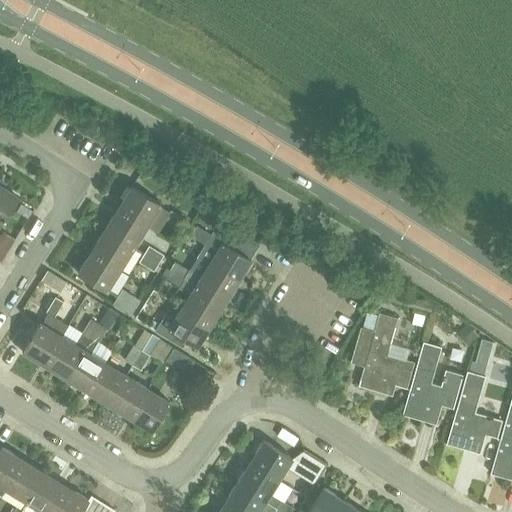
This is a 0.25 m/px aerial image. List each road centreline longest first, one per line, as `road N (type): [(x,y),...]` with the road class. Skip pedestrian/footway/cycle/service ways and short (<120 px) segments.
road 1 (primary): [(0,14),(233,138),(511,316)]
road 2 (primary): [(511,279),(318,154),(42,0)]
road 3 (residential): [(0,310),(79,179),(0,126)]
road 4 (residential): [(454,511),(252,386)]
road 5 (residential): [(172,495),(0,395)]
road 6 (residential): [(252,386),(309,290),(346,290)]
road 7 (residential): [(172,495),(252,386)]
